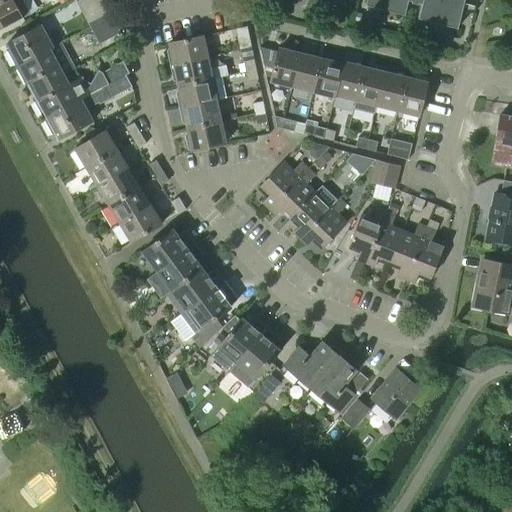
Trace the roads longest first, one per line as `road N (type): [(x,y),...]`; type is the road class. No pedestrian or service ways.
road 1 (residential): [(511,84),(466,87),(454,175),(464,197),(438,316),(424,344),(289,295),(186,182)]
road 2 (residential): [(186,182),(153,116),(138,15)]
